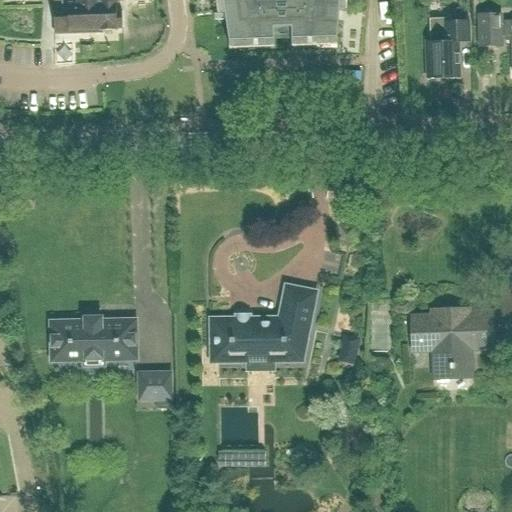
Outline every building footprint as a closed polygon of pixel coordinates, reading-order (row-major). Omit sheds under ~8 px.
[(61,0),(62,5),(54,5),(55,30),(59,30),(59,33),(75,32),(75,27),(100,26),(100,31),(118,30),(118,28),(123,28),(122,12),(117,12),(116,0),(61,0)] [(221,0),(223,12),(225,11),(229,41),(275,40),(274,28),(292,27),(292,39),(338,38),(340,0),(221,0)] [(506,41),(511,40),(511,21),(506,22),(506,24),(501,24),(501,13),(479,14),(480,46),(501,45),(501,36),(506,36),(506,41)] [(430,21),(431,43),(427,43),(428,79),(459,78),(457,43),(469,42),(468,21),(450,22),(450,20),(430,21)] [(297,358),(309,291),(282,285),(276,318),(245,318),(244,318),(244,320),(232,320),(232,318),(231,318),(231,319),(207,319),(208,339),(214,339),(214,359),(297,358)] [(471,313),(471,308),(429,310),(429,317),(412,317),(414,352),(434,351),(434,368),(470,366),(469,350),(494,349),(494,338),(511,336),(511,288),(501,289),(502,315),(493,315),(493,312),(471,313)] [(80,323),(47,325),(49,361),(80,359),(80,365),(100,364),(100,359),(130,358),(129,322),(96,323),(96,318),(94,318),(83,318),(83,319),(80,319),(80,323)] [(338,361),(354,365),(360,338),(344,335),(338,361)] [(137,372),(138,403),(156,403),(156,409),(171,409),(171,402),(173,402),(172,372),(137,372)] [(234,470),(264,469),(262,419),(231,421),(234,470)] [(258,502),(279,503),(280,486),(259,485),(258,502)]
